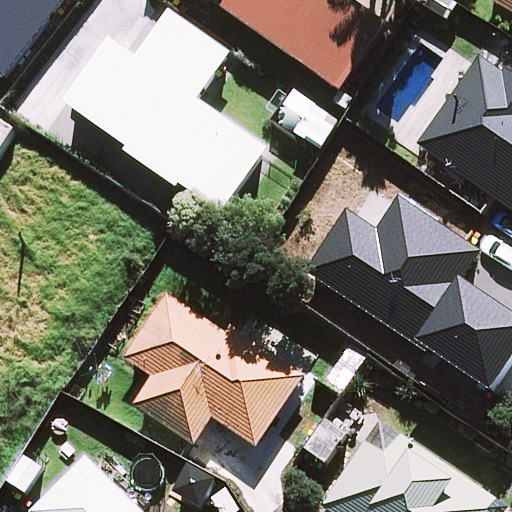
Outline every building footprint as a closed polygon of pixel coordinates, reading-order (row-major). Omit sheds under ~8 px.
[(200,0),(340,101),(392,30),(349,0),(200,0)] [(511,0),(490,0),(487,6),(511,20),(511,0)] [(511,89),(482,68),(420,153),(511,219),(511,89)] [(107,140),(80,120),(62,145),(89,165),(107,140)] [(158,172),(128,153),(111,178),(141,198),(158,172)] [(226,343),(170,305),(128,368),(156,387),(137,414),(195,453),(214,426),(255,454),(302,385),(230,337),(226,343)] [(504,511),(405,445),(388,468),(367,454),(327,511),(504,511)] [(131,511),(89,470),(46,511),(131,511)]
